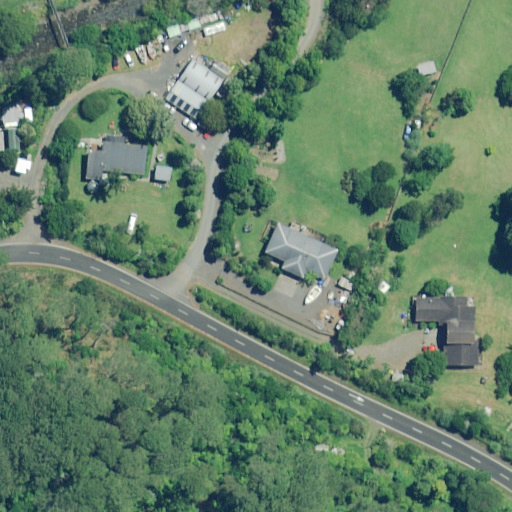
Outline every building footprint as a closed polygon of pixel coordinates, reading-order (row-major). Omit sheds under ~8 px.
[(210,22),(206,13),(185,22),(189,31),(210,22)] [(182,33),(178,24),(167,29),(171,38),(182,33)] [(233,36),(229,24),(213,30),(217,41),(233,36)] [(223,80),(192,60),(166,99),(197,120),(223,80)] [(7,127),(19,126),(18,122),(21,122),(21,119),(25,119),(24,113),(21,113),(21,111),(1,113),(4,127),(7,127)] [(19,126),(7,127),(8,133),(5,134),(7,152),(21,151),(19,126)] [(146,174),(148,143),(102,141),(102,154),(85,154),(84,180),(90,181),(102,181),(102,172),(146,174)] [(24,163),(20,159),(13,170),(20,174),(22,171),(25,173),(28,168),(30,170),(35,163),(28,158),(24,163)] [(172,168),(157,166),(155,179),(170,181),(172,168)] [(338,250),(278,224),(266,252),(286,261),(282,269),(304,279),(308,271),(325,279),(338,250)] [(473,347),(475,299),(417,296),(415,321),(445,322),(443,365),(478,367),(479,347),(473,347)]
